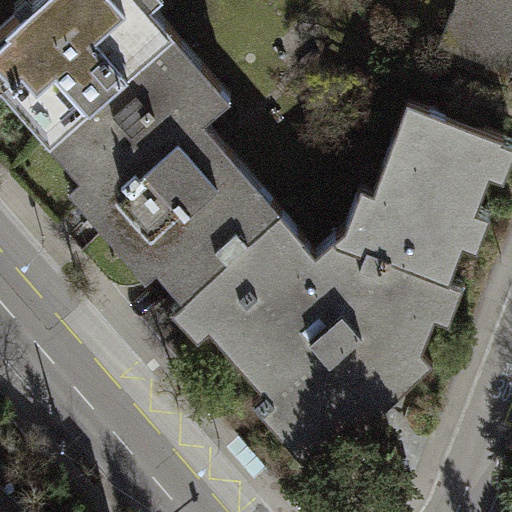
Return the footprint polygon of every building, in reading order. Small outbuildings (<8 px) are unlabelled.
[(152,0),(26,0),(0,23),(0,53),(12,66),(1,78),(49,134),(176,26),(152,0)] [(511,0),(454,0),(438,50),(500,73),(511,41),(511,0)] [(107,195),(183,284),(280,201),(202,112),(230,89),(176,26),(49,134),(81,167),(67,179),(91,207),(107,195)] [(451,272),(501,129),(410,92),(376,180),(360,175),(338,226),(451,272)] [(432,354),(420,339),(451,272),(338,226),(316,245),(280,201),(183,284),(264,378),(253,388),(291,438),(317,412),(327,428),(344,412),(353,420),(432,354)] [(45,511),(0,471),(0,511),(45,511)]
